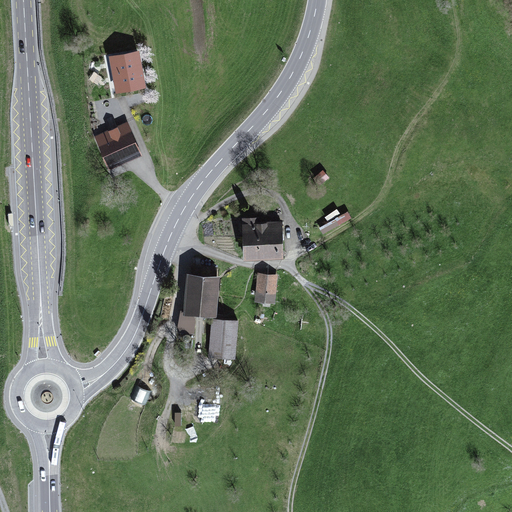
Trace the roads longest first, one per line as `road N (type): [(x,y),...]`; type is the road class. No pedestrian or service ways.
road 1 (tertiary): [(77,386),(98,377),(130,342),(183,209),(288,81),(318,0)]
road 2 (secondary): [(40,366),(23,0)]
road 3 (track): [(511,450),(427,384),(357,310),(304,282)]
road 4 (track): [(304,282),(331,335),(291,511)]
